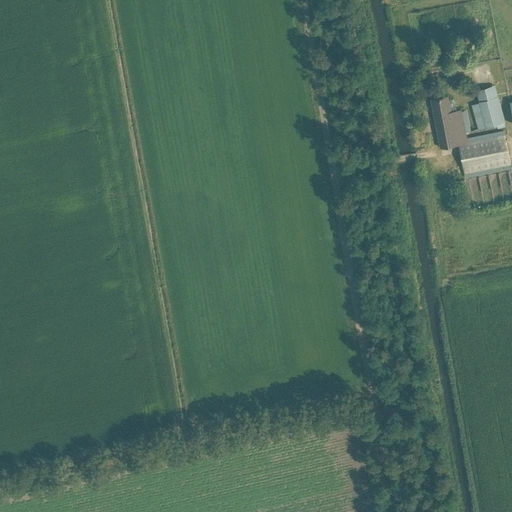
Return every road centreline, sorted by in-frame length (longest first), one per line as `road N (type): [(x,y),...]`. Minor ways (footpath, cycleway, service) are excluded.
road 1 (track): [(374,395),(0,479)]
road 2 (track): [(332,169),(397,511)]
road 3 (unclassified): [(388,160),(332,169),(303,0)]
